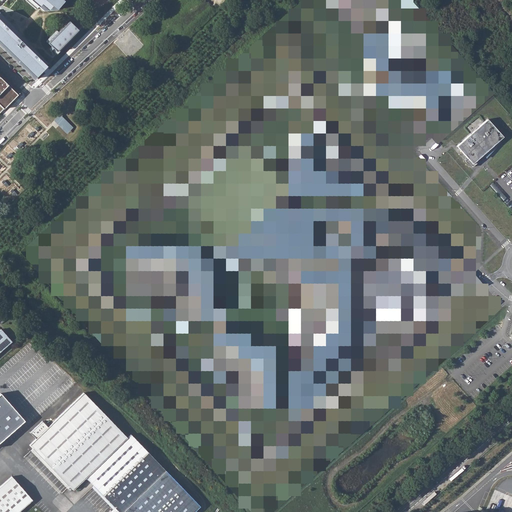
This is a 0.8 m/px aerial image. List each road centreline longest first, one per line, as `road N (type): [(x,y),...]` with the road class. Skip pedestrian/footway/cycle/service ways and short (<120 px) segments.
road 1 (tertiary): [(401,511),(511,414)]
road 2 (residential): [(39,98),(143,0)]
